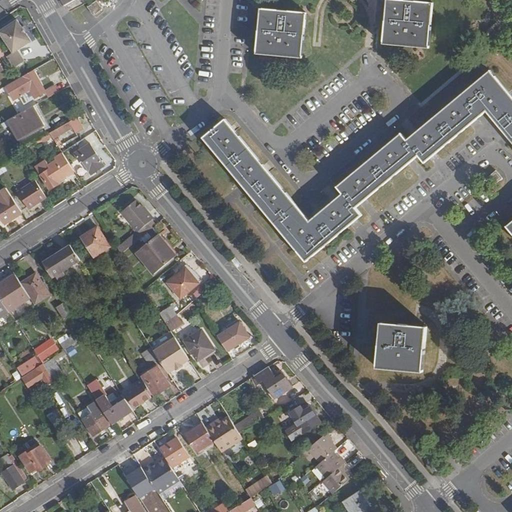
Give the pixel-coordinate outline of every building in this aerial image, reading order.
[(430,48),(434,3),(396,0),(387,0),(384,44),(430,48)] [(97,1),(88,7),(94,15),(102,9),(97,1)] [(257,54),(302,58),(307,13),(262,10),(257,54)] [(0,33),(14,54),(32,43),(19,22),(0,33)] [(325,51),(340,62),(354,45),(339,33),(325,51)] [(8,60),(20,78),(33,71),(39,68),(28,49),(8,60)] [(403,81),(410,90),(445,62),(438,53),(403,81)] [(38,96),(45,92),(33,71),(20,78),(11,83),(14,89),(10,91),(14,100),(24,94),(23,92),(32,87),(38,96)] [(486,112),(496,123),(511,142),(511,222),(507,226),(511,231),(511,97),(490,71),(407,141),(402,135),(338,187),(343,194),(310,221),(226,121),(204,138),(306,261),(362,215),(356,208),(419,156),(425,162),(486,112)] [(55,86),(45,92),(48,98),(59,92),(55,86)] [(33,107),(44,126),(18,140),(20,144),(49,127),(37,105),(33,107)] [(7,121),(18,140),(44,126),(33,107),(7,121)] [(77,118),(54,131),(50,133),(52,137),(54,139),(73,128),(75,133),(83,129),(77,118)] [(52,137),(50,133),(41,139),(44,142),(52,137)] [(89,144),(75,154),(81,162),(82,160),(92,174),(95,172),(97,174),(100,171),(99,169),(104,166),(89,144)] [(74,172),(63,154),(55,159),(56,161),(49,165),(47,161),(36,167),(51,190),(62,183),(60,180),(74,172)] [(496,171),(488,177),(494,185),(502,178),(496,171)] [(33,181),(45,199),(47,198),(35,180),(33,181)] [(33,181),(17,192),(29,210),(45,199),(33,181)] [(0,216),(5,225),(22,214),(6,188),(0,191),(0,216)] [(118,217),(128,232),(131,237),(135,242),(145,234),(152,228),(155,225),(152,221),(153,220),(141,202),(138,204),(118,217)] [(94,258),(111,247),(98,226),(80,238),(94,258)] [(145,234),(135,242),(134,243),(137,248),(149,239),(145,234)] [(136,253),(154,274),(176,256),(158,235),(136,253)] [(125,242),(129,247),(134,243),(135,242),(131,237),(125,242)] [(117,248),(121,254),(129,247),(125,242),(117,248)] [(53,278),(80,261),(70,246),(43,263),(53,278)] [(186,268),(167,283),(181,299),(199,284),(186,268)] [(21,284),(30,298),(34,305),(50,295),(36,274),(21,284)] [(0,284),(0,297),(9,312),(30,298),(21,284),(15,275),(0,284)] [(212,292),(209,288),(204,292),(207,296),(212,292)] [(0,318),(9,312),(0,297),(0,318)] [(64,319),(70,315),(63,303),(57,308),(64,319)] [(159,313),(167,324),(177,315),(170,306),(159,313)] [(167,324),(171,331),(182,324),(177,315),(167,324)] [(98,318),(90,323),(94,329),(102,324),(98,318)] [(218,337),(227,351),(247,338),(244,333),(246,332),(240,322),(218,337)] [(382,323),(378,367),(423,371),(426,350),(428,327),(382,323)] [(184,341),(197,361),(215,350),(202,330),(184,341)] [(58,340),(64,350),(78,341),(74,336),(69,339),(66,335),(58,340)] [(154,351),(158,359),(168,374),(190,360),(175,338),(154,351)] [(35,351),(43,364),(64,350),(58,340),(57,340),(53,343),(51,340),(35,351)] [(149,364),(158,359),(154,351),(152,348),(142,354),(149,364)] [(43,364),(53,379),(62,373),(55,362),(67,354),(64,350),(43,364)] [(40,365),(35,356),(17,368),(22,376),(40,365)] [(78,362),(74,365),(78,371),(82,368),(78,362)] [(43,364),(22,378),(28,388),(38,381),(42,387),(54,380),(53,379),(43,364)] [(268,366),(251,377),(255,382),(257,381),(259,383),(264,380),(275,397),(292,387),(282,372),(276,377),(268,366)] [(0,387),(9,381),(11,385),(22,378),(19,373),(8,380),(0,367),(0,387)] [(141,377),(154,396),(170,385),(158,367),(141,377)] [(110,376),(104,380),(110,389),(116,384),(110,376)] [(125,394),(134,409),(151,397),(142,383),(125,394)] [(102,408),(112,423),(132,410),(125,399),(112,407),(97,385),(90,390),(102,408)] [(78,396),(72,400),(76,407),(77,406),(79,409),(84,406),(78,396)] [(78,413),(83,420),(92,414),(87,407),(78,413)] [(291,413),(303,433),(320,422),(310,407),(304,411),(301,407),(291,413)] [(93,435),(112,423),(102,408),(92,414),(83,420),(93,435)] [(49,418),(55,414),(57,413),(55,409),(47,415),(49,418)] [(260,410),(236,426),(240,432),(264,417),(260,410)] [(63,427),(55,414),(49,418),(57,431),(63,427)] [(214,423),(206,428),(215,441),(220,448),(222,451),(243,438),(241,434),(240,432),(236,426),(229,416),(216,425),(214,423)] [(198,452),(215,441),(206,428),(203,423),(186,434),(198,452)] [(321,462),(317,465),(327,477),(323,480),(334,492),(350,479),(344,472),(347,470),(342,465),(346,461),(341,456),(339,457),(334,451),(338,448),(332,441),(330,442),(323,435),(308,448),(321,462)] [(176,438),(161,448),(173,466),(188,456),(176,438)] [(38,443),(25,451),(26,452),(28,454),(40,446),(38,443)] [(41,446),(40,446),(28,454),(26,452),(20,456),(30,472),(36,468),(39,471),(48,465),(46,462),(50,460),(41,446)] [(2,473),(8,482),(17,476),(20,481),(11,487),(13,489),(27,479),(11,455),(8,457),(7,455),(0,459),(0,461),(6,471),(2,473)] [(143,469),(158,493),(180,480),(166,458),(157,464),(152,467),(151,464),(143,469)] [(8,482),(11,487),(20,481),(17,476),(8,482)] [(273,483),(268,476),(257,483),(262,490),(273,483)] [(273,496),(284,489),(279,481),(267,487),(273,496)] [(262,490),(257,483),(246,490),(251,498),(262,490)] [(374,511),(361,490),(343,502),(349,511),(374,511)] [(144,511),(136,496),(126,502),(130,510),(127,511),(144,511)] [(251,498),(230,511),(243,511),(255,505),(251,498)]
